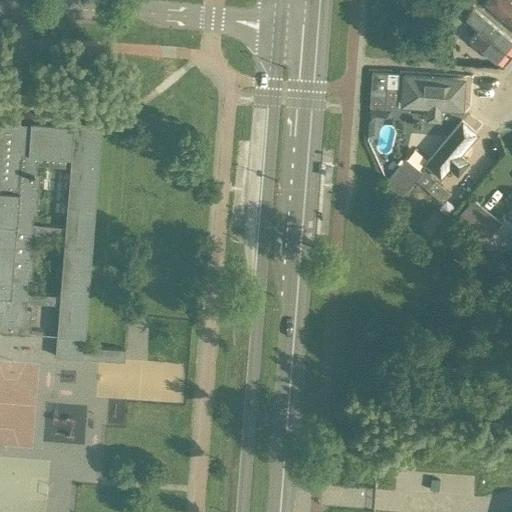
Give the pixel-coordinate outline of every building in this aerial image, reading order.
[(494,9),(511,24),(511,0),(498,0),(501,2),(494,9)] [(511,39),(511,36),(472,4),(462,17),(475,28),(467,37),(495,60),(511,39)] [(371,70),(369,107),(391,108),(396,108),(397,87),(399,71),(398,71),(372,70),(371,70)] [(440,106),(462,107),(464,74),(400,70),(398,104),(424,105),(423,118),(439,119),(440,106)] [(461,117),(422,160),(448,183),(469,159),(458,150),(476,130),(461,117)] [(0,328),(29,331),(29,329),(30,308),(25,308),(26,300),(58,303),(56,331),(54,354),(122,360),(123,360),(124,348),(86,345),(84,345),(100,136),(101,121),(73,119),(73,124),(30,121),(30,122),(19,121),(16,121),(16,128),(3,127),(4,121),(0,120),(0,328)] [(425,188),(430,191),(442,202),(450,193),(406,156),(386,180),(396,201),(415,178),(425,188)] [(481,247),(502,222),(472,197),(452,222),(481,247)] [(428,250),(446,266),(463,247),(444,231),(428,250)]
